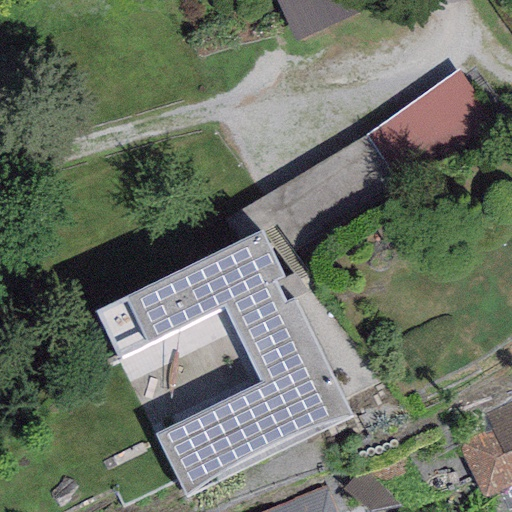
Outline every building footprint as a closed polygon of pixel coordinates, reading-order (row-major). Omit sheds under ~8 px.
[(355,0),(286,0),(298,35),(360,16),(355,0)] [(462,67),(384,132),(423,179),(501,114),(462,67)] [(94,304),(184,492),(352,411),(262,224),(94,304)] [(511,402),(483,416),(494,432),(459,446),(484,494),(511,481),(511,402)] [(336,511),(327,486),(261,511),(336,511)]
